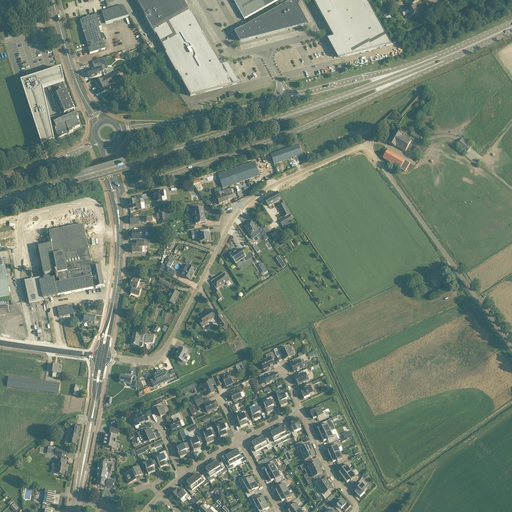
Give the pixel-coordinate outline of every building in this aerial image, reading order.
[(8,0),(7,1),(11,9),(28,1),(27,0),(8,0)] [(136,0),(145,16),(174,0),(136,0)] [(144,16),(148,22),(155,35),(156,35),(191,15),(183,0),(174,0),(145,16),(144,16)] [(262,10),(279,0),(237,0),(234,2),(239,11),(244,20),(262,10)] [(293,0),(266,16),(275,33),(276,34),(309,25),(308,24),(294,0),(293,0)] [(316,0),(314,2),(329,29),(370,6),(366,0),(316,0)] [(412,16),(418,14),(418,13),(416,8),(417,8),(415,4),(408,7),(409,10),(408,10),(408,11),(405,12),(407,15),(406,15),(407,18),(412,16)] [(102,12),(105,23),(129,16),(123,5),(102,12)] [(334,38),(329,39),(327,39),(338,59),(391,45),(370,6),(329,29),(334,38)] [(192,14),(191,15),(156,35),(166,53),(202,34),(203,33),(192,14)] [(83,19),(84,24),(81,25),(84,33),(86,32),(90,46),(91,45),(92,48),(89,49),(90,54),(95,53),(106,50),(103,39),(102,35),(100,28),(102,27),(101,25),(99,19),(98,15),(91,17),(91,16),(88,16),(88,18),(83,19)] [(266,16),(242,29),(242,28),(235,33),(240,43),(276,34),(275,33),(266,16)] [(177,73),(212,52),(202,34),(166,53),(166,54),(176,73),(177,73)] [(190,96),(237,84),(239,84),(228,65),(221,66),(213,52),(212,52),(177,73),(190,96)] [(105,62),(93,66),(95,69),(87,72),(89,78),(94,77),(97,76),(97,75),(100,74),(100,72),(103,71),(102,69),(107,67),(105,62)] [(66,89),(63,83),(64,82),(61,69),(21,82),(22,84),(42,145),(55,142),(51,124),(54,122),(57,130),(55,130),(58,138),(73,132),(73,131),(73,130),(80,127),(77,120),(79,119),(76,113),(75,110),(66,89)] [(105,78),(95,83),(101,94),(108,91),(106,87),(121,79),(118,72),(112,75),(111,73),(104,76),(105,78)] [(406,152),(411,141),(399,134),(395,131),(388,143),(396,148),(397,147),(406,152)] [(462,139),(457,145),(466,153),(471,147),(462,139)] [(273,164),(302,154),(298,145),(270,155),(273,164)] [(380,157),(393,165),(400,169),(405,161),(385,149),(380,157)] [(255,162),(218,175),(223,189),(259,176),(255,162)] [(222,192),(216,194),(219,205),(229,201),(228,200),(231,199),(234,198),(232,193),(231,189),(222,192)] [(163,191),(153,193),(155,198),(156,198),(157,202),(162,201),(161,197),(164,197),(163,191)] [(263,199),(265,202),(268,207),(282,200),(277,192),(263,199)] [(142,210),(141,202),(140,200),(140,196),(136,197),(137,200),(129,201),(129,205),(129,210),(137,208),(138,211),(139,210),(142,210)] [(284,203),(278,207),(281,213),(284,218),(290,215),(284,203)] [(196,205),(186,206),(187,211),(187,212),(191,212),(191,218),(188,219),(195,218),(206,216),(205,212),(204,212),(204,211),(204,208),(203,208),(197,209),(197,208),(196,205)] [(160,214),(159,214),(160,220),(161,225),(165,224),(170,224),(169,219),(165,219),(164,213),(160,214)] [(195,218),(188,219),(191,218),(191,220),(195,221),(196,225),(206,223),(205,220),(206,220),(206,216),(195,218)] [(251,236),(258,231),(260,234),(263,237),(265,235),(259,226),(257,228),(253,224),(252,221),(244,227),(251,236)] [(210,230),(192,232),(192,233),(195,232),(196,239),(200,239),(200,243),(210,241),(208,233),(205,234),(205,231),(210,230)] [(139,231),(137,231),(132,231),(132,234),(133,239),(141,239),(141,236),(146,236),(146,233),(139,233),(139,231)] [(148,247),(148,241),(137,241),(137,245),(132,245),(132,253),(142,253),(142,247),(145,247),(148,247)] [(254,255),(248,246),(243,250),(241,248),(236,252),(235,250),(230,254),(239,266),(239,265),(242,263),(240,260),(246,256),(248,259),(254,255),(256,259),(257,258),(254,255)] [(92,268),(89,249),(79,251),(82,270),(59,275),(60,282),(57,283),(60,296),(94,289),(94,288),(96,288),(96,289),(105,287),(103,282),(103,277),(100,266),(92,268)] [(281,258),(277,261),(278,263),(283,269),(286,266),(282,260),(281,258)] [(164,266),(162,270),(174,276),(176,272),(170,269),(173,262),(168,259),(167,261),(168,262),(166,267),(164,266)] [(195,269),(186,265),(180,275),(189,280),(195,269)] [(0,297),(10,296),(5,266),(0,266),(0,297)] [(225,273),(212,282),(217,289),(230,280),(225,273)] [(40,282),(44,299),(58,297),(58,296),(60,296),(57,283),(56,283),(55,279),(50,280),(50,277),(44,278),(44,281),(40,282)] [(134,278),(133,280),(132,280),(130,286),(133,287),(131,293),(139,296),(141,289),(138,288),(140,280),(134,278)] [(44,299),(40,282),(40,279),(25,282),(30,304),(44,301),(44,299)] [(160,279),(158,282),(169,288),(171,284),(160,279)] [(166,301),(169,302),(174,305),(179,294),(175,291),(172,290),(166,301)] [(217,301),(218,301),(222,298),(217,291),(213,294),(217,301)] [(72,305),(58,308),(59,316),(73,313),(72,305)] [(6,312),(9,312),(8,306),(0,306),(0,315),(6,315),(6,312)] [(207,324),(215,318),(213,316),(210,311),(207,314),(206,312),(203,315),(203,316),(200,318),(201,321),(199,322),(202,327),(202,328),(207,324)] [(85,317),(84,323),(89,323),(89,326),(94,327),(94,324),(95,324),(96,317),(88,316),(89,313),(81,312),(80,317),(85,317)] [(228,324),(224,317),(223,318),(222,318),(220,316),(220,315),(219,316),(216,318),(223,328),(224,330),(227,327),(226,325),(228,324)] [(133,333),(130,345),(138,346),(140,348),(139,349),(139,350),(142,347),(143,344),(145,344),(146,336),(144,336),(133,333)] [(146,336),(145,344),(153,344),(155,336),(154,336),(154,338),(146,336)] [(189,350),(184,347),(182,350),(180,349),(178,353),(177,354),(175,358),(183,362),(189,350)] [(277,349),(274,350),(277,357),(282,354),(284,357),(283,357),(284,361),(288,360),(287,359),(294,356),(290,348),(286,350),(284,347),(278,350),(277,349)] [(272,360),(275,358),(272,353),(266,356),(267,359),(265,360),(265,361),(261,363),(264,370),(268,368),(274,366),(272,360)] [(298,361),(291,365),(294,372),(297,371),(297,372),(301,370),(300,369),(303,368),(302,365),(305,364),(304,362),(308,360),(305,355),(303,356),(300,358),(297,359),(298,361)] [(61,374),(62,366),(54,365),(53,373),(52,378),(56,378),(57,373),(61,374)] [(307,376),(310,375),(307,369),(300,373),(301,375),(295,378),(298,386),(309,381),(307,376)] [(155,379),(150,381),(153,388),(171,380),(169,375),(167,376),(164,371),(161,372),(160,372),(158,374),(157,373),(157,374),(153,375),(155,379)] [(264,381),(266,384),(266,385),(277,380),(276,379),(277,379),(276,376),(275,376),(274,373),(268,376),(267,373),(259,376),(261,382),(264,381)] [(226,387),(234,384),(232,381),(233,380),(232,377),(231,378),(229,374),(219,379),(218,377),(215,379),(218,387),(222,385),(224,383),(226,387)] [(132,381),(133,377),(126,376),(121,375),(119,383),(131,385),(130,387),(136,388),(136,389),(137,389),(136,382),(132,381)] [(7,387),(59,394),(60,384),(8,377),(7,387)] [(202,386),(207,396),(215,393),(212,386),(214,385),(212,380),(206,383),(206,384),(202,386)] [(309,396),(314,394),(309,384),(303,387),(305,390),(301,392),(304,399),(310,397),(309,396)] [(236,392),(230,395),(233,402),(242,398),(240,394),(243,392),(241,387),(235,389),(236,392)] [(286,400),(290,399),(287,393),(277,397),(279,401),(278,402),(281,408),(288,404),(286,400)] [(203,401),(201,396),(201,395),(194,398),(194,399),(196,404),(203,401)] [(267,403),(264,404),(266,408),(265,409),(267,414),(274,411),(272,407),(276,405),(273,397),(266,400),(267,403)] [(217,409),(216,409),(217,408),(216,406),(215,406),(213,402),(211,403),(210,402),(206,404),(204,401),(203,401),(196,404),(199,411),(202,409),(203,411),(205,412),(207,411),(208,413),(217,409)] [(162,403),(152,408),(154,413),(158,411),(161,417),(166,415),(165,414),(169,412),(167,405),(164,406),(162,403)] [(259,414),(263,412),(260,406),(251,411),(252,415),(251,415),(254,421),(261,418),(259,414)] [(144,412),(135,416),(136,418),(132,420),(134,425),(140,423),(141,424),(148,421),(147,417),(151,415),(151,416),(152,415),(149,409),(144,411),(144,412)] [(317,417),(317,418),(319,422),(328,418),(325,411),(322,412),(320,409),(316,411),(316,410),(310,412),(313,419),(317,417)] [(250,419),(247,413),(246,411),(242,412),(243,415),(237,418),(239,422),(238,422),(241,428),(248,425),(246,421),(250,419)] [(171,417),(173,422),(169,423),(169,424),(170,426),(170,427),(170,428),(170,429),(171,430),(172,430),(172,431),(175,430),(176,430),(180,428),(179,424),(180,424),(179,422),(182,420),(179,413),(171,417)] [(220,426),(217,428),(219,432),(218,432),(221,438),(227,435),(228,435),(226,432),(226,431),(227,430),(229,429),(230,429),(227,423),(226,420),(222,421),(219,423),(220,425),(220,426)] [(291,423),(293,427),(289,429),(293,437),(297,435),(296,432),(301,430),(300,427),(301,426),(298,420),(291,423)] [(322,429),(319,430),(321,436),(331,432),(326,422),(320,424),(322,429)] [(68,443),(71,444),(76,445),(80,427),(72,426),(68,443)] [(140,432),(137,433),(139,438),(141,437),(143,441),(144,443),(149,441),(149,443),(156,440),(155,438),(152,432),(151,430),(149,430),(148,427),(147,426),(139,430),(140,432)] [(212,438),(216,436),(212,427),(206,430),(207,433),(204,435),(206,439),(205,439),(207,445),(214,442),(212,438)] [(284,431),(282,427),(277,430),(283,443),(290,439),(288,436),(291,435),(288,429),(284,431)] [(110,435),(106,434),(104,446),(109,447),(109,448),(116,449),(117,443),(115,443),(117,434),(118,434),(119,430),(111,428),(110,433),(110,435)] [(273,437),(269,439),(273,447),(283,443),(277,430),(271,433),(273,437)] [(321,436),(324,442),(328,440),(329,444),(338,440),(336,435),(332,435),(331,432),(321,436)] [(199,444),(203,443),(200,437),(190,441),(192,445),(191,446),(194,452),(201,448),(199,444)] [(265,441),(263,437),(257,440),(262,449),(266,447),(268,450),(273,447),(269,439),(265,441)] [(257,440),(252,443),(254,447),(250,449),(254,457),(260,454),(259,451),(262,449),(257,440)] [(328,451),(331,457),(340,453),(340,452),(338,449),(341,447),(339,441),(330,445),(332,449),(328,451)] [(186,451),(190,449),(187,444),(177,448),(179,452),(178,453),(180,458),(187,455),(186,451)] [(301,452),(303,455),(312,451),(309,446),(302,449),(301,448),(297,449),(298,453),(301,452)] [(49,447),(47,454),(62,457),(63,450),(49,447)] [(166,461),(170,460),(166,451),(159,454),(160,457),(157,458),(159,462),(158,463),(160,469),(167,465),(166,461)] [(231,454),(236,463),(240,461),(242,463),(248,461),(243,452),(239,454),(237,451),(231,454)] [(312,451),(303,455),(305,461),(304,461),(305,464),(307,463),(312,461),(311,458),(314,457),(312,451)] [(333,463),(336,461),(337,461),(339,465),(347,460),(345,456),(342,456),(340,453),(331,457),(333,463)] [(231,454),(226,457),(228,460),(224,462),(228,471),(234,468),(233,465),(236,463),(231,454)] [(65,461),(61,460),(57,459),(56,468),(58,468),(57,474),(64,475),(65,471),(67,471),(68,466),(65,465),(65,461)] [(157,466),(155,460),(145,464),(147,469),(146,469),(148,475),(155,472),(153,467),(157,466)] [(268,476),(277,471),(280,470),(275,460),(272,461),(267,464),(269,469),(265,471),(268,476)] [(339,473),(343,478),(352,472),(349,468),(351,466),(348,461),(340,466),(343,470),(339,473)] [(217,462),(211,465),(217,474),(220,472),(222,475),(227,472),(223,463),(219,465),(217,462)] [(97,472),(97,473),(98,473),(97,478),(98,478),(97,484),(100,484),(100,485),(104,486),(105,486),(106,486),(106,487),(112,488),(114,481),(108,480),(109,473),(111,473),(112,467),(107,466),(107,464),(99,463),(98,468),(97,472)] [(317,463),(309,467),(307,463),(305,464),(300,466),(302,471),(304,469),(307,474),(319,468),(319,467),(320,466),(318,464),(317,464),(317,463)] [(217,474),(211,465),(206,468),(208,472),(204,474),(210,482),(214,480),(213,476),(217,474)] [(137,477),(143,474),(139,466),(133,469),(134,471),(132,471),(124,474),(129,484),(136,480),(135,477),(137,477)] [(321,469),(320,469),(319,468),(307,474),(310,480),(306,481),(308,485),(316,480),(314,477),(322,473),(321,472),(322,472),(321,469)] [(268,476),(271,482),(275,480),(277,484),(286,479),(283,475),(280,477),(277,471),(268,476)] [(352,472),(343,478),(347,483),(350,480),(353,484),(358,480),(352,472)] [(197,474),(192,478),(198,487),(202,484),(204,486),(209,483),(203,475),(200,478),(197,474)] [(255,483),(252,477),(249,479),(246,475),(238,480),(241,485),(244,484),(246,488),(255,483)] [(198,487),(192,478),(187,482),(189,486),(186,488),(192,496),(196,492),(195,489),(198,487)] [(319,491),(328,485),(328,484),(329,483),(327,481),(326,481),(325,480),(323,482),(321,479),(313,483),(319,491)] [(362,479),(355,486),(358,489),(355,492),(360,498),(365,493),(364,493),(367,489),(365,487),(367,485),(362,479)] [(276,491),(279,496),(288,491),(286,488),(289,485),(286,480),(278,485),(280,489),(276,491)] [(258,489),(255,483),(246,488),(248,491),(245,494),(248,499),(257,495),(255,491),(258,489)] [(329,486),(328,485),(319,491),(325,500),(331,494),(330,491),(332,490),(331,488),(332,488),(330,485),(329,486)] [(173,494),(178,499),(179,498),(181,501),(185,498),(187,500),(190,497),(184,490),(182,492),(179,489),(173,494)] [(56,492),(51,491),(50,491),(46,490),(45,494),(48,494),(47,500),(44,499),(43,504),(43,506),(47,506),(47,504),(49,504),(54,505),(54,504),(58,505),(59,498),(55,497),(55,495),(56,492)] [(288,491),(279,496),(282,502),(286,500),(288,504),(296,499),(294,494),(290,495),(288,491)] [(257,508),(266,503),(263,498),(259,500),(257,495),(249,500),(252,505),(255,505),(257,508)] [(289,511),(297,511),(301,509),(298,506),(300,504),(297,499),(289,505),(292,509),(288,511),(289,511)] [(199,511),(207,511),(210,510),(212,507),(205,500),(202,502),(198,507),(201,510),(199,511)] [(338,500),(332,505),(338,511),(339,511),(342,509),(345,511),(351,507),(346,503),(342,500),(340,503),(338,500)] [(14,511),(19,509),(15,503),(10,506),(14,511)] [(266,511),(265,511),(269,509),(266,503),(257,508),(258,511),(266,511)]
